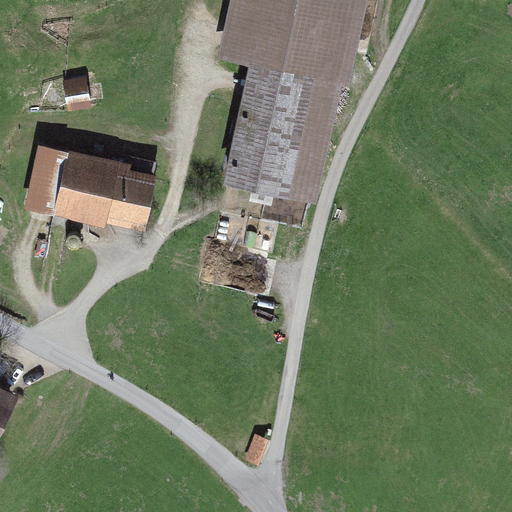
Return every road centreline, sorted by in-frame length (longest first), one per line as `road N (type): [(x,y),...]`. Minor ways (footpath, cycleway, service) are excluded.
road 1 (unclassified): [(265,500),(323,207),(419,0)]
road 2 (residential): [(265,500),(153,409),(0,327)]
